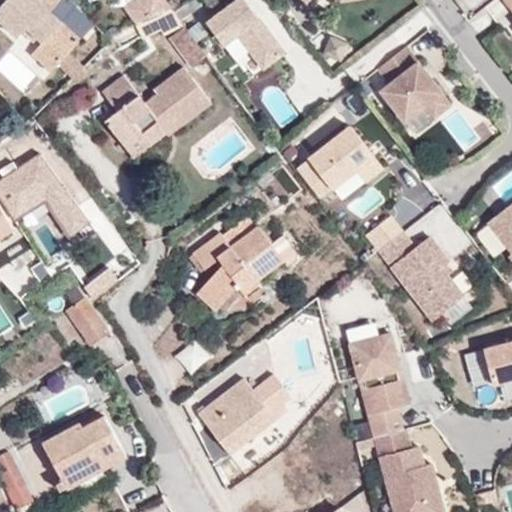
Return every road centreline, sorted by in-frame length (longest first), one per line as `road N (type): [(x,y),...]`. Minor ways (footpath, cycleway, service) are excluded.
road 1 (residential): [(228,511),(119,313),(153,249)]
road 2 (residential): [(207,511),(125,371)]
road 3 (residential): [(511,97),(441,0)]
